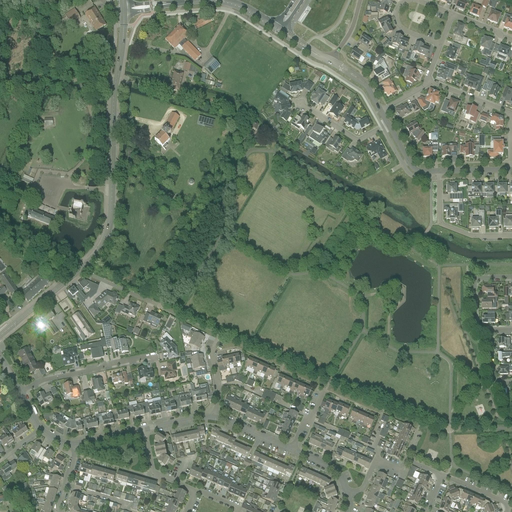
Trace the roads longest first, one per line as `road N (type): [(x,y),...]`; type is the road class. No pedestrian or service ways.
road 1 (residential): [(21,390),(54,374),(159,354)]
road 2 (residential): [(511,237),(472,236),(440,224),(438,171)]
road 3 (track): [(110,75),(46,88),(31,105),(0,94)]
road 4 (residential): [(439,44),(400,27),(399,7),(411,0),(451,15)]
